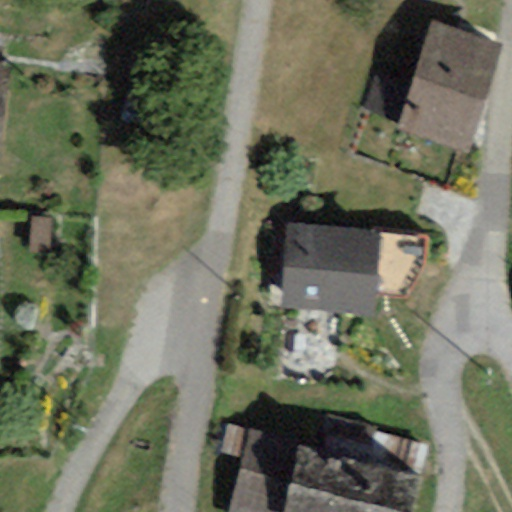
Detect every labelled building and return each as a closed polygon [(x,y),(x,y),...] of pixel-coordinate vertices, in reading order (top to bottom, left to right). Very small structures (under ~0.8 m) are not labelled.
[(503,46),(431,23),(396,130),(468,153),(503,46)] [(0,162),(9,48),(0,47),(0,162)] [(388,285),(423,286),(425,216),(390,215),(388,285)] [(52,220),(32,218),(28,255),(49,257),(52,220)] [(378,231),(285,227),(281,311),(374,315),(378,231)] [(302,443),(248,430),(228,511),(412,511),(421,477),(300,448),(302,443)]
